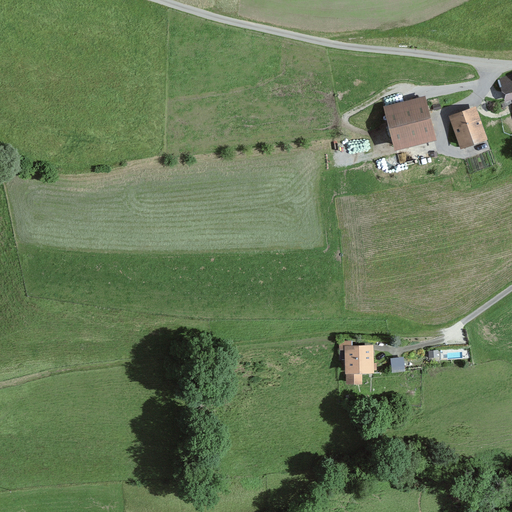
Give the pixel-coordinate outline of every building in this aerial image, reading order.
[(511,78),(511,74),(499,78),(506,98),(511,95),(511,78)] [(432,135),(424,101),(386,110),(395,144),(432,135)] [(473,109),(452,117),(465,153),(486,145),(473,109)] [(370,368),(369,363),(372,363),(372,347),(348,348),(349,368),(370,368)] [(438,350),(429,351),(429,358),(439,357),(438,350)] [(391,358),(392,371),(405,370),(403,357),(391,358)]
